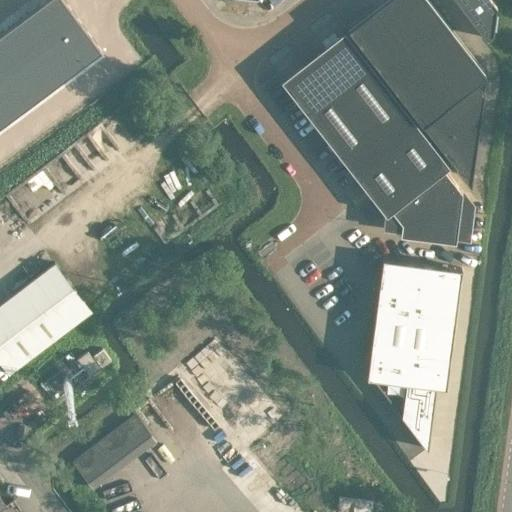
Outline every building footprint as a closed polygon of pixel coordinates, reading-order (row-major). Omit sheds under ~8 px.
[(44,0),(32,0),(22,8),(44,38),(62,24),(44,0)] [(72,0),(44,0),(62,24),(80,11),(72,0)] [(468,166),(470,166),(471,165),(472,164),(473,163),(474,162),(474,161),(477,142),(486,79),(478,71),(488,63),(438,0),(370,0),(349,17),(463,164),(463,163),(464,165),(466,166),(468,166)] [(464,0),(487,28),(489,27),(488,27),(493,23),(495,0),(464,0)] [(22,8),(3,22),(25,52),(44,38),(22,8)] [(80,11),(62,24),(85,54),(102,41),(80,11)] [(3,22),(0,24),(0,56),(7,66),(25,52),(3,22)] [(62,24),(44,38),(66,68),(85,54),(62,24)] [(348,153),(412,105),(348,24),(325,41),(324,38),(305,53),(307,56),(285,73),(348,153)] [(44,38),(25,52),(48,82),(66,68),(44,38)] [(25,52),(7,66),(29,95),(48,82),(25,52)] [(0,56),(0,117),(29,95),(7,66),(0,56)] [(412,105),(348,153),(388,204),(393,199),(397,204),(395,217),(404,218),(456,228),(456,227),(458,227),(458,221),(466,222),(469,197),(471,197),(471,191),(443,155),(446,152),(449,156),(451,155),(412,105)] [(51,161),(43,174),(60,185),(68,172),(51,161)] [(374,367),(428,439),(429,439),(437,376),(447,377),(462,258),(383,247),(368,367),(374,367)] [(54,254),(0,295),(0,355),(8,365),(91,302),(54,254)] [(104,339),(95,346),(103,357),(112,350),(104,339)] [(80,349),(93,366),(104,359),(90,342),(80,349)] [(35,369),(25,374),(33,388),(42,383),(35,369)] [(75,440),(97,468),(163,417),(141,389),(75,440)]
